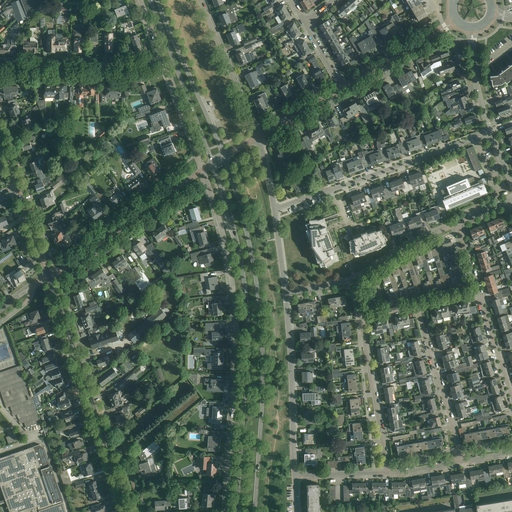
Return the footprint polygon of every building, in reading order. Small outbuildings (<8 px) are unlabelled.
[(12,5),(5,7),(6,10),(12,8),(14,12),(15,16),(16,19),(17,19),(18,22),(22,21),(24,20),(28,19),(28,20),(28,19),(21,0),(19,0),(11,3),(12,5)] [(21,0),(28,19),(50,0),(21,0)] [(129,13),(123,0),(120,0),(119,1),(118,1),(121,8),(115,10),(118,17),(129,13)] [(310,0),(303,0),(300,2),(305,10),(314,5),(311,1),(310,0)] [(353,11),(356,8),(357,6),(352,0),(349,0),(346,3),(353,11)] [(411,9),(420,3),(418,0),(417,0),(406,7),(409,5),(411,9)] [(220,17),(219,17),(220,21),(221,21),(222,24),(225,23),(226,24),(230,22),(230,23),(231,23),(235,21),(236,20),(234,16),(233,13),(231,14),(230,11),(232,11),(231,9),(236,6),(235,4),(235,3),(230,6),(224,8),(226,13),(224,14),(219,16),(220,17)] [(346,3),(341,7),(348,16),(348,15),(353,11),(346,3)] [(413,13),(423,7),(420,3),(411,9),(413,13)] [(274,10),(278,16),(287,11),(284,5),(274,10)] [(266,11),(260,15),(261,17),(266,14),(275,9),(274,6),(269,9),(266,11)] [(348,16),(341,7),(336,12),(341,17),(342,19),(345,17),(346,18),(348,16)] [(425,11),(423,7),(413,13),(416,17),(425,11)] [(12,8),(6,10),(4,11),(9,16),(14,12),(12,8)] [(291,17),(287,11),(278,16),(281,22),(291,17)] [(428,15),(425,11),(416,17),(418,21),(428,15)] [(398,17),(396,14),(391,17),(396,24),(401,21),(400,20),(398,17)] [(335,18),(333,16),(331,18),(333,22),(332,23),(330,24),(328,21),(319,26),(322,31),(338,22),(335,18)] [(134,27),(132,21),(125,23),(125,29),(127,28),(128,30),(134,27)] [(270,32),(284,24),(283,22),(271,28),(269,30),(270,32)] [(287,26),(291,32),(297,28),(294,22),(287,26)] [(19,27),(18,23),(11,29),(11,40),(10,40),(10,45),(1,45),(1,47),(0,46),(0,53),(7,53),(7,55),(12,55),(12,48),(18,48),(18,37),(18,29),(19,27)] [(379,34),(372,23),(370,24),(377,35),(379,34)] [(393,23),(386,27),(392,36),(398,32),(393,23)] [(232,33),(227,35),(229,39),(229,38),(232,45),(237,43),(239,43),(235,34),(239,33),(245,31),(242,24),(236,26),(236,27),(233,29),(234,32),(232,33)] [(286,27),(284,24),(270,32),(272,35),(286,27)] [(392,36),(386,27),(385,24),(381,26),(383,29),(379,31),(382,36),(385,40),(392,36)] [(291,32),(288,33),(292,40),(301,34),(297,28),(291,32)] [(323,32),(326,37),(332,33),(329,28),(323,32)] [(329,42),(335,39),(338,37),(336,34),(339,33),(339,32),(342,30),(341,28),(338,30),(332,33),(326,37),(329,42)] [(363,37),(370,49),(376,45),(372,38),(376,35),(372,29),(370,30),(368,31),(369,33),(363,37)] [(56,40),(56,38),(54,38),(54,34),(48,34),(48,40),(47,40),(47,53),(54,52),(55,52),(55,51),(55,47),(55,45),(55,41),(56,41),(56,40)] [(142,50),(137,35),(131,37),(133,42),(131,42),(133,48),(135,47),(136,52),(142,50)] [(255,37),(244,42),(245,46),(247,45),(250,44),(250,43),(257,40),(255,37)] [(338,37),(335,39),(329,42),(332,48),(339,44),(336,39),(338,37)] [(363,53),(370,49),(363,37),(364,40),(358,43),(355,39),(351,42),(354,48),(358,45),(363,53)] [(55,47),(55,51),(66,51),(66,38),(62,38),(62,40),(56,40),(56,41),(55,41),(55,45),(55,47)] [(301,50),(308,46),(304,40),(298,44),(301,50)] [(245,46),(236,50),(238,54),(236,55),(237,55),(238,58),(238,59),(237,59),(239,64),(240,64),(242,64),(242,65),(244,64),(246,64),(248,63),(250,62),(252,61),(250,57),(251,57),(250,56),(248,52),(252,50),(251,47),(250,44),(247,45),(245,46)] [(342,50),(339,44),(332,48),(335,54),(342,50)] [(313,55),(308,58),(306,55),(311,52),(308,46),(301,50),(299,51),(302,57),(298,59),(300,62),(297,64),(302,61),(307,58),(313,55)] [(450,52),(448,47),(442,49),(443,51),(439,52),(440,55),(431,58),(431,59),(430,59),(431,61),(432,60),(432,61),(441,58),(449,55),(448,52),(450,52)] [(342,50),(335,54),(339,59),(354,50),(352,48),(350,50),(350,49),(345,52),(345,53),(344,53),(342,50)] [(313,55),(307,58),(309,62),(310,61),(315,69),(311,71),(313,73),(317,80),(316,79),(321,77),(321,78),(325,75),(322,71),(323,71),(323,70),(322,70),(321,69),(315,59),(313,55)] [(349,61),(346,56),(339,60),(342,65),(349,61)] [(307,70),(302,61),(297,64),(301,70),(303,69),(304,72),(305,73),(296,78),(303,88),(309,85),(306,79),(310,77),(307,70)] [(453,62),(444,65),(447,73),(455,70),(453,62)] [(263,67),(261,63),(255,66),(257,70),(246,75),(247,75),(248,79),(251,87),(259,84),(255,76),(262,73),(260,68),(263,67)] [(447,73),(444,65),(438,68),(431,70),(433,77),(440,75),(447,73)] [(497,76),(490,76),(490,80),(491,80),(492,86),(492,85),(493,87),(493,85),(498,85),(501,85),(505,82),(511,77),(511,76),(506,69),(497,76)] [(411,71),(405,74),(412,86),(413,85),(411,81),(416,79),(418,77),(416,72),(413,74),(411,70),(411,71)] [(400,82),(397,84),(400,90),(401,92),(402,94),(403,94),(402,92),(409,88),(411,92),(414,91),(411,86),(412,86),(405,74),(398,79),(398,78),(400,82)] [(294,86),(290,80),(287,81),(288,83),(280,88),(286,98),(292,94),(289,89),(294,86)] [(453,90),(456,89),(461,87),(458,81),(454,82),(451,83),(449,84),(450,87),(446,88),(447,92),(447,93),(443,95),(444,98),(445,97),(446,99),(455,94),(454,91),(453,91),(453,90)] [(46,91),(44,91),(45,96),(50,96),(50,98),(53,98),(53,102),(55,102),(55,98),(55,86),(51,86),(51,83),(46,83),(46,91)] [(400,90),(397,84),(393,86),(394,88),(392,89),(389,83),(383,87),(388,97),(395,93),(396,94),(396,93),(397,92),(399,96),(402,94),(401,92),(400,90)] [(55,86),(55,98),(55,102),(55,109),(59,109),(59,100),(64,100),(64,98),(69,98),(72,98),(72,93),(64,93),(64,91),(66,91),(66,86),(62,86),(62,84),(55,84),(55,86)] [(76,100),(72,100),(73,105),(76,105),(77,107),(78,108),(80,108),(82,107),(83,104),(82,101),(82,95),(88,95),(89,95),(89,97),(93,97),(93,95),(94,95),(94,91),(94,90),(94,85),(88,85),(88,87),(80,87),(80,88),(76,88),(76,93),(76,100)] [(111,87),(111,85),(106,85),(106,93),(99,93),(100,104),(107,104),(107,98),(110,98),(110,96),(115,96),(115,97),(120,97),(120,87),(111,87)] [(146,90),(144,85),(139,87),(142,95),(146,93),(151,104),(161,100),(156,87),(146,90)] [(10,87),(4,87),(4,94),(5,94),(5,95),(4,95),(4,98),(5,100),(8,99),(9,99),(7,99),(9,103),(17,101),(15,97),(14,97),(10,99),(10,87)] [(10,99),(14,97),(14,94),(18,94),(21,94),(21,90),(18,90),(18,87),(10,87),(10,99)] [(258,99),(254,100),(256,105),(258,104),(261,112),(259,112),(259,113),(264,111),(265,111),(265,110),(267,110),(265,105),(263,100),(264,99),(265,99),(268,98),(265,92),(262,94),(257,96),(258,99)] [(373,92),(364,98),(367,102),(368,105),(370,108),(379,103),(379,102),(379,101),(386,112),(390,110),(383,99),(382,98),(379,94),(375,96),(373,92)] [(460,98),(459,97),(450,100),(452,106),(461,103),(466,101),(464,96),(460,98)] [(502,99),(494,102),(496,107),(504,104),(511,101),(511,96),(511,97),(502,100),(502,99)] [(45,112),(45,100),(36,100),(41,112),(45,112)] [(464,108),(468,107),(466,101),(461,103),(452,106),(450,107),(450,108),(450,109),(449,110),(450,113),(454,111),(453,109),(460,107),(461,109),(464,108)] [(19,113),(15,102),(10,104),(11,107),(9,108),(10,110),(9,111),(12,117),(13,117),(13,118),(17,117),(16,114),(19,113)] [(511,102),(504,106),(505,107),(497,109),(499,115),(502,114),(503,115),(511,112),(511,111),(511,102)] [(355,103),(349,106),(354,115),(360,111),(362,115),(364,114),(368,122),(371,120),(366,111),(361,103),(357,106),(355,103)] [(345,115),(344,116),(344,117),(342,118),(345,123),(348,122),(347,120),(349,118),(354,115),(349,106),(344,109),(345,110),(343,111),(343,110),(345,115)] [(150,115),(149,116),(150,117),(151,119),(152,123),(155,131),(156,130),(156,131),(160,130),(160,129),(161,128),(160,124),(159,124),(158,121),(161,119),(164,128),(166,127),(171,125),(165,110),(160,112),(150,115)] [(477,121),(474,114),(465,118),(465,119),(461,120),(460,118),(456,121),(448,128),(449,129),(454,127),(454,128),(461,125),(461,124),(465,122),(466,125),(477,121)] [(33,126),(29,115),(24,117),(25,120),(23,121),(24,124),(23,124),(25,130),(26,130),(26,132),(29,130),(29,129),(30,129),(29,127),(33,126)] [(345,123),(342,118),(339,120),(337,121),(334,116),(328,119),(329,121),(326,123),(328,128),(332,126),(332,127),(340,122),(342,125),(341,126),(344,131),(348,128),(345,123)] [(32,135),(35,133),(39,130),(38,129),(41,126),(43,128),(48,125),(44,121),(33,130),(30,132),(32,135)] [(429,133),(433,143),(438,141),(437,138),(442,137),(440,132),(440,130),(439,129),(437,122),(435,123),(436,127),(435,127),(436,130),(434,130),(434,132),(429,133)] [(328,128),(323,131),(319,124),(314,127),(320,138),(326,135),(327,136),(331,134),(328,128)] [(62,130),(64,138),(68,137),(66,131),(70,130),(69,127),(62,130)] [(314,127),(307,131),(309,134),(308,135),(310,138),(307,140),(308,141),(305,143),(307,147),(309,150),(312,148),(311,146),(314,144),(313,142),(320,138),(314,127)] [(420,133),(423,142),(426,141),(427,145),(433,143),(429,133),(428,131),(423,133),(423,132),(420,133)] [(423,142),(420,133),(419,133),(420,136),(417,137),(416,136),(411,137),(415,150),(421,148),(419,143),(423,142)] [(165,137),(158,140),(159,142),(161,148),(159,149),(160,151),(162,150),(162,151),(164,156),(168,154),(168,156),(173,154),(172,153),(176,151),(172,143),(166,145),(165,141),(171,138),(169,135),(165,137)] [(35,140),(34,136),(28,138),(29,141),(21,144),(23,150),(27,149),(28,153),(32,152),(31,148),(32,147),(31,144),(34,143),(33,140),(35,140)] [(400,138),(401,143),(404,149),(408,147),(410,152),(415,150),(411,137),(405,140),(404,136),(400,138)] [(373,152),(377,163),(383,161),(381,157),(385,156),(381,144),(380,144),(379,140),(376,141),(377,146),(378,150),(373,152)] [(381,144),(385,156),(388,154),(389,159),(395,157),(391,147),(391,145),(386,146),(384,143),(381,144)] [(401,143),(396,144),(396,145),(391,147),(395,157),(400,155),(399,150),(404,149),(401,143)] [(117,147),(121,155),(125,152),(121,145),(117,147)] [(291,155),(286,145),(277,149),(278,149),(280,154),(277,155),(279,160),(291,155)] [(482,169),(473,147),(466,149),(475,172),(477,171),(479,175),(484,173),(482,169)] [(372,165),(377,163),(373,152),(373,150),(368,152),(367,150),(362,152),(365,161),(366,162),(371,161),(372,165)] [(357,171),(363,168),(361,163),(365,161),(362,152),(362,151),(358,153),(359,156),(353,158),(357,171)] [(30,165),(31,169),(32,168),(35,177),(39,176),(40,179),(42,178),(46,177),(44,172),(42,173),(39,165),(41,164),(40,160),(38,161),(38,160),(43,158),(41,154),(39,155),(34,156),(35,161),(36,161),(30,163),(30,165)] [(130,154),(123,159),(135,176),(126,182),(129,185),(128,185),(129,186),(130,186),(129,187),(131,189),(132,189),(132,190),(138,186),(139,188),(142,186),(142,185),(143,184),(136,175),(141,172),(136,165),(132,160),(134,160),(130,154)] [(149,165),(146,168),(149,173),(152,177),(159,172),(155,167),(158,164),(159,165),(157,161),(154,157),(147,162),(149,165)] [(348,160),(348,159),(345,160),(344,157),(341,159),(342,162),(343,163),(344,167),(347,166),(350,173),(357,171),(353,158),(348,160)] [(343,163),(342,162),(336,164),(337,168),(333,169),(336,178),(343,176),(340,168),(344,167),(343,163)] [(336,178),(333,169),(326,172),(329,181),(336,178)] [(419,186),(421,189),(426,187),(424,184),(428,182),(428,181),(426,176),(423,178),(420,172),(418,173),(418,172),(414,173),(418,183),(419,186)] [(418,183),(414,173),(410,174),(411,176),(408,176),(410,182),(407,183),(410,191),(415,189),(415,184),(418,183)] [(36,188),(35,188),(37,193),(42,191),(41,190),(44,189),(45,189),(43,185),(45,185),(47,182),(48,182),(50,179),(49,176),(47,177),(46,177),(42,178),(40,179),(37,180),(38,184),(35,185),(36,188)] [(66,180),(63,176),(60,178),(51,185),(55,189),(59,185),(60,185),(66,180)] [(476,183),(473,176),(440,190),(443,197),(442,198),(443,200),(447,210),(483,194),(484,196),(487,195),(486,193),(487,193),(481,179),(477,181),(478,182),(476,183)] [(305,189),(301,179),(289,183),(291,188),(294,187),(296,192),(305,189)] [(404,193),(410,191),(407,183),(403,185),(401,179),(399,180),(399,179),(395,180),(398,190),(401,189),(404,193)] [(398,190),(395,180),(391,181),(391,182),(389,183),(391,189),(388,190),(391,198),(396,196),(396,191),(398,190)] [(113,196),(110,199),(111,200),(113,204),(119,200),(119,201),(121,200),(120,199),(122,198),(119,194),(119,193),(120,192),(118,189),(116,185),(113,187),(115,190),(113,189),(111,191),(110,193),(113,196)] [(385,200),(391,198),(388,190),(384,191),(382,186),(380,186),(379,185),(376,187),(379,197),(382,196),(385,200)] [(379,197),(376,187),(372,188),(372,189),(370,190),(372,196),(369,197),(371,203),(374,202),(377,201),(376,198),(379,197)] [(46,197),(40,199),(43,208),(48,206),(50,205),(54,204),(52,198),(53,198),(52,194),(51,191),(50,191),(45,192),(44,193),(46,197)] [(357,194),(360,203),(363,202),(365,205),(371,203),(369,197),(365,198),(363,193),(361,193),(360,192),(357,194)] [(357,205),(360,203),(357,194),(353,195),(353,196),(351,197),(353,203),(350,204),(352,210),(358,208),(357,205)] [(96,206),(88,211),(90,214),(91,215),(94,219),(103,213),(102,212),(106,210),(104,206),(95,195),(91,198),(96,206)] [(49,226),(50,226),(51,230),(53,229),(57,226),(56,224),(58,223),(57,221),(61,218),(60,214),(65,212),(62,203),(58,206),(59,209),(58,210),(54,211),(55,214),(52,215),(53,217),(50,218),(47,219),(47,220),(46,220),(47,223),(48,226),(49,226)] [(430,211),(432,217),(434,221),(437,220),(437,219),(440,218),(438,212),(440,211),(438,205),(433,207),(433,210),(430,211)] [(188,221),(192,220),(192,222),(200,219),(197,207),(189,209),(191,214),(186,215),(188,221)] [(405,224),(399,207),(395,209),(399,220),(398,220),(398,223),(395,224),(399,234),(402,233),(402,231),(404,231),(402,225),(405,224)] [(399,207),(405,224),(408,223),(410,229),(412,228),(413,229),(416,228),(413,218),(410,219),(408,216),(403,218),(399,207)] [(434,221),(432,217),(430,211),(427,212),(426,210),(421,212),(423,218),(425,217),(427,222),(430,222),(434,221)] [(416,217),(413,218),(416,228),(420,226),(420,225),(422,224),(420,219),(423,218),(421,212),(415,214),(416,217)] [(306,230),(312,246),(331,239),(328,231),(327,231),(327,230),(329,229),(328,227),(326,228),(326,227),(327,226),(324,218),(317,220),(317,219),(316,219),(309,220),(310,220),(310,223),(305,224),(307,229),(306,230)] [(493,221),(497,231),(501,229),(502,226),(504,225),(501,218),(493,221)] [(53,236),(52,236),(53,240),(54,240),(62,237),(64,235),(61,227),(65,223),(63,221),(59,225),(59,224),(57,226),(53,229),(55,231),(56,233),(53,235),(53,236)] [(186,225),(178,227),(179,231),(186,229),(189,228),(190,228),(194,226),(199,225),(198,221),(186,225)] [(399,234),(395,224),(392,225),(389,221),(385,222),(385,225),(386,225),(388,230),(390,229),(392,235),(394,234),(395,235),(399,234)] [(497,231),(493,221),(487,223),(491,233),(497,230),(497,231)] [(164,225),(153,233),(154,235),(153,235),(154,236),(157,239),(161,237),(163,240),(171,234),(168,230),(168,231),(167,229),(164,225)] [(190,228),(189,228),(192,239),(198,237),(200,245),(201,245),(202,247),(205,246),(204,244),(207,243),(204,231),(201,232),(200,229),(199,225),(194,226),(190,228)] [(481,226),(476,228),(480,238),(485,236),(481,226)] [(480,238),(476,228),(470,231),(474,241),(480,238)] [(376,232),(375,229),(365,232),(364,230),(362,231),(362,233),(353,237),(354,240),(349,241),(350,246),(350,247),(350,246),(349,246),(350,247),(350,253),(350,252),(352,252),(354,256),(359,254),(359,255),(381,247),(381,246),(386,244),(385,240),(386,239),(387,240),(384,235),(383,234),(383,235),(381,230),(376,232)] [(67,241),(70,239),(69,237),(67,238),(66,234),(62,237),(54,240),(56,244),(59,243),(60,244),(63,243),(63,244),(68,243),(67,241)] [(183,245),(177,235),(174,237),(180,247),(183,245)] [(13,237),(13,236),(9,238),(8,236),(5,238),(6,239),(3,240),(3,242),(0,243),(0,247),(1,248),(5,246),(6,248),(7,250),(12,248),(11,246),(16,244),(15,241),(15,240),(16,239),(16,238),(15,237),(14,237),(13,237)] [(334,247),(331,239),(312,246),(317,262),(319,262),(321,267),(326,265),(327,267),(326,267),(326,268),(332,264),(333,263),(332,263),(339,260),(336,252),(335,252),(334,251),(337,250),(336,248),(334,249),(333,248),(334,247)] [(436,248),(438,256),(454,251),(453,251),(451,245),(452,245),(450,239),(441,242),(444,250),(437,252),(436,248)] [(505,250),(511,247),(511,241),(503,244),(505,248),(503,249),(504,250),(505,250)] [(146,249),(141,242),(131,248),(134,252),(135,250),(140,256),(144,253),(148,257),(152,254),(159,263),(164,260),(151,243),(146,246),(147,248),(146,249)] [(484,248),(480,249),(482,252),(477,254),(479,260),(487,257),(485,251),(488,250),(487,246),(486,246),(484,248)] [(442,267),(438,256),(436,248),(430,250),(429,249),(424,251),(425,254),(427,260),(434,257),(437,267),(438,268),(438,269),(442,267)] [(194,253),(188,255),(188,257),(191,256),(192,258),(191,258),(192,259),(192,261),(197,260),(198,265),(201,264),(204,263),(205,267),(211,265),(210,261),(213,261),(212,259),(213,259),(212,257),(211,253),(206,255),(203,255),(202,250),(194,253)] [(457,262),(456,263),(454,257),(455,256),(454,251),(438,256),(442,267),(457,262)] [(2,258),(3,260),(0,261),(0,263),(12,255),(11,253),(2,258)] [(427,260),(425,254),(419,256),(418,255),(413,256),(416,265),(423,263),(426,272),(430,271),(430,269),(427,260)] [(117,259),(113,263),(116,267),(117,268),(119,272),(129,265),(122,255),(119,257),(119,256),(116,258),(117,259)] [(480,265),(488,263),(487,257),(479,260),(480,265)] [(400,263),(401,266),(403,272),(409,270),(412,279),(416,277),(415,276),(412,266),(410,261),(406,262),(400,263)] [(458,268),(459,268),(457,262),(442,267),(445,279),(452,277),(461,274),(460,274),(458,268)] [(488,263),(480,265),(482,271),(485,270),(486,273),(500,268),(499,265),(490,268),(488,263)] [(136,266),(133,269),(134,271),(140,279),(143,276),(136,266)] [(403,272),(401,266),(397,267),(391,269),(394,277),(400,275),(402,283),(406,281),(403,272)] [(442,267),(438,269),(441,280),(434,282),(436,288),(436,290),(442,289),(441,288),(447,286),(445,279),(442,267)] [(7,274),(12,280),(14,279),(14,280),(24,274),(24,275),(26,274),(22,269),(17,272),(15,269),(7,274)] [(85,279),(88,283),(89,284),(90,286),(92,289),(101,282),(102,284),(106,281),(107,283),(110,282),(106,276),(107,276),(102,269),(92,276),(91,275),(85,279)] [(390,281),(392,287),(397,286),(394,277),(391,269),(392,272),(387,274),(382,275),(384,283),(390,281)] [(484,277),(486,283),(494,280),(493,278),(494,278),(495,276),(494,275),(501,272),(500,269),(487,274),(487,276),(484,277)] [(434,282),(430,271),(426,272),(429,282),(422,284),(424,293),(430,291),(429,290),(436,288),(434,282)] [(208,273),(200,274),(201,282),(205,281),(205,284),(206,290),(210,289),(210,290),(214,290),(219,289),(218,284),(217,276),(212,277),(209,278),(208,273)] [(26,274),(24,275),(24,274),(14,280),(14,279),(12,280),(10,282),(15,289),(23,282),(23,281),(26,280),(24,275),(26,274)] [(461,274),(452,277),(453,280),(452,280),(453,284),(447,286),(449,290),(463,286),(462,280),(463,279),(461,274)] [(422,284),(419,275),(415,276),(416,277),(412,279),(414,288),(409,290),(411,297),(411,298),(417,296),(416,295),(421,294),(418,285),(422,284)] [(119,284),(116,279),(111,282),(115,287),(115,288),(119,294),(124,290),(120,284),(119,284)] [(494,280),(486,283),(488,289),(496,286),(495,283),(499,281),(498,279),(494,280)] [(404,290),(399,292),(401,300),(407,299),(406,298),(411,297),(409,290),(406,281),(402,283),(404,290)] [(401,300),(399,292),(397,286),(392,287),(394,293),(388,295),(390,303),(396,301),(401,299),(401,300)] [(496,286),(488,289),(490,295),(498,292),(496,286)] [(79,294),(74,296),(78,307),(82,305),(83,305),(82,301),(82,300),(85,299),(82,292),(88,290),(87,290),(87,288),(78,291),(79,294)] [(213,297),(207,297),(208,301),(212,301),(213,308),(210,309),(210,314),(214,314),(214,315),(217,315),(222,314),(221,303),(216,303),(216,297),(218,296),(213,297)] [(347,305),(345,296),(336,297),(337,306),(346,304),(346,305),(347,305)] [(338,310),(336,297),(326,299),(327,304),(330,304),(330,308),(329,308),(332,308),(333,311),(338,310)] [(500,305),(504,304),(502,298),(492,301),(494,307),(500,305)] [(305,303),(307,311),(316,310),(316,311),(316,307),(318,307),(317,303),(315,304),(315,301),(305,303)] [(303,317),(308,316),(307,311),(305,303),(297,304),(299,314),(302,313),(303,317)] [(464,314),(464,315),(474,313),(473,306),(469,307),(468,303),(461,304),(464,314)] [(83,323),(91,320),(89,313),(88,312),(96,309),(96,308),(98,307),(97,304),(85,309),(86,312),(83,313),(84,316),(81,317),(83,323)] [(454,320),(456,319),(456,315),(464,314),(461,304),(455,305),(456,310),(452,310),(453,316),(454,320)] [(502,309),(500,305),(494,307),(496,314),(506,311),(505,308),(502,309)] [(443,318),(453,316),(452,310),(448,311),(447,307),(441,308),(443,319),(443,318)] [(166,316),(160,308),(128,335),(135,343),(166,316)] [(436,320),(443,319),(441,308),(434,310),(435,314),(431,315),(433,324),(437,324),(436,320)] [(40,318),(38,310),(30,313),(27,314),(30,321),(29,321),(24,323),(25,327),(30,325),(31,325),(38,322),(37,319),(40,318)] [(408,315),(401,316),(404,328),(409,326),(410,328),(414,327),(413,319),(409,319),(408,315)] [(497,318),(499,325),(509,322),(507,315),(497,318)] [(402,318),(401,316),(395,318),(396,322),(392,323),(393,328),(393,330),(397,329),(404,328),(402,318)] [(392,323),(388,324),(387,319),(381,321),(383,330),(386,329),(386,328),(389,327),(389,329),(393,328),(392,323)] [(83,323),(85,328),(88,327),(89,330),(88,330),(90,336),(101,327),(99,323),(93,325),(91,320),(83,323)] [(342,320),(340,321),(326,322),(326,325),(338,324),(338,326),(336,326),(337,331),(345,331),(346,332),(351,331),(350,322),(342,323),(342,320)] [(44,321),(31,326),(32,325),(33,327),(28,329),(30,334),(29,335),(30,335),(35,333),(34,331),(36,330),(38,335),(45,332),(43,326),(41,322),(44,321)] [(376,332),(375,332),(375,334),(383,332),(383,330),(381,321),(374,322),(375,326),(374,327),(376,332)] [(509,322),(499,325),(501,332),(511,328),(509,322)] [(219,323),(205,323),(205,331),(210,331),(210,332),(212,332),(212,341),(223,340),(222,332),(218,332),(218,329),(219,329),(219,323)] [(316,332),(316,327),(310,328),(311,332),(300,333),(301,341),(301,344),(306,344),(305,340),(310,340),(309,336),(317,336),(317,335),(315,336),(315,333),(316,332)] [(469,333),(471,337),(481,334),(479,327),(468,330),(469,333)] [(93,338),(89,339),(92,349),(107,344),(107,342),(109,341),(111,341),(112,342),(119,340),(116,332),(118,331),(117,328),(115,329),(92,337),(93,338)] [(352,339),(351,331),(346,332),(345,331),(337,331),(337,333),(339,333),(339,336),(340,337),(342,337),(343,340),(352,339)] [(504,342),(511,339),(511,332),(502,335),(504,342)] [(447,333),(443,335),(443,334),(436,336),(438,343),(445,341),(449,340),(447,333)] [(481,334),(471,337),(473,343),(478,342),(483,340),(481,334)] [(35,348),(49,343),(47,338),(46,338),(46,336),(39,338),(40,341),(33,343),(35,348)] [(408,351),(419,348),(417,341),(415,341),(414,338),(413,338),(402,341),(403,344),(410,342),(410,343),(411,346),(408,347),(409,350),(408,350),(408,351)] [(445,341),(438,343),(440,350),(447,348),(447,347),(451,346),(450,344),(446,345),(445,341)] [(35,348),(34,350),(35,352),(37,351),(37,352),(39,351),(40,351),(43,350),(44,351),(46,350),(51,349),(49,343),(35,348)] [(476,354),(486,351),(484,344),(474,347),(475,350),(474,350),(475,354),(476,354)] [(378,356),(389,354),(387,347),(377,349),(378,356)] [(315,358),(314,348),(308,348),(308,354),(301,354),(302,362),(305,362),(313,362),(313,358),(315,358)] [(341,355),(342,357),(348,356),(348,358),(354,357),(353,348),(344,349),(344,355),(341,355)] [(419,348),(408,351),(410,357),(407,358),(407,357),(400,358),(401,361),(401,363),(413,359),(413,356),(421,354),(419,348)] [(205,349),(205,356),(214,356),(214,363),(208,363),(207,369),(222,369),(222,364),(223,364),(223,363),(223,358),(223,353),(215,353),(215,350),(205,349)] [(441,356),(443,362),(457,359),(455,359),(453,352),(452,349),(446,350),(447,355),(441,356)] [(488,358),(486,351),(476,354),(478,361),(488,358)] [(18,353),(21,363),(27,357),(22,352),(18,353)] [(55,359),(53,353),(41,358),(41,360),(40,361),(41,366),(47,362),(55,359)] [(114,358),(112,354),(100,358),(101,359),(96,360),(99,367),(106,364),(105,361),(114,358)] [(389,356),(389,354),(378,356),(379,363),(386,362),(386,358),(389,356)] [(348,356),(342,357),(342,361),(345,361),(345,366),(355,365),(354,357),(348,358),(348,356)] [(465,360),(467,366),(476,363),(473,364),(471,356),(468,357),(464,358),(465,360)] [(27,358),(27,357),(21,363),(26,369),(30,365),(26,359),(27,358)] [(135,366),(129,358),(118,367),(124,374),(135,366)] [(467,367),(467,366),(465,360),(466,363),(459,365),(457,359),(443,362),(445,369),(451,367),(452,371),(461,369),(467,367)] [(417,368),(425,366),(423,360),(415,362),(417,368)] [(58,367),(56,361),(48,364),(44,365),(45,368),(43,369),(46,373),(50,370),(58,367)] [(479,365),(481,371),(492,368),(489,361),(479,365)] [(467,366),(467,367),(470,374),(468,370),(478,367),(477,363),(476,363),(467,366)] [(412,377),(413,380),(419,378),(425,377),(424,374),(426,373),(425,366),(417,368),(419,375),(412,377)] [(314,372),(314,367),(306,367),(306,372),(302,372),(303,382),(305,382),(306,382),(312,382),(312,373),(312,372),(314,372)] [(381,376),(388,374),(387,367),(380,368),(381,376)] [(470,374),(467,367),(461,369),(462,372),(465,371),(467,377),(470,376),(470,374)] [(117,374),(112,368),(97,380),(102,386),(117,374)] [(160,368),(154,370),(159,385),(162,391),(167,389),(167,388),(160,368)] [(492,368),(481,371),(483,378),(494,375),(492,368)] [(61,376),(59,370),(51,372),(51,373),(47,376),(46,378),(47,380),(49,383),(50,383),(51,382),(53,381),(53,379),(61,376)] [(110,402),(121,398),(119,392),(122,389),(120,387),(136,374),(133,371),(122,381),(113,388),(117,392),(113,393),(108,395),(110,402)] [(347,372),(332,374),(332,377),(344,376),(345,383),(351,382),(351,383),(357,383),(356,374),(351,374),(348,375),(347,372)] [(457,382),(460,381),(458,376),(457,373),(454,374),(454,373),(452,374),(447,375),(449,382),(452,382),(452,384),(457,382)] [(197,374),(188,374),(188,376),(194,384),(197,385),(197,374)] [(392,374),(388,374),(381,376),(383,383),(390,381),(389,378),(393,377),(392,374)] [(471,377),(473,383),(479,381),(478,378),(477,378),(476,375),(471,377)] [(41,379),(34,384),(37,387),(45,381),(42,378),(41,379)] [(53,381),(51,382),(54,387),(56,386),(56,387),(57,388),(59,387),(61,387),(60,385),(62,385),(64,384),(63,381),(64,381),(63,378),(62,379),(61,378),(59,379),(57,379),(55,380),(54,380),(53,381)] [(205,379),(204,385),(207,385),(207,391),(223,392),(223,390),(224,384),(222,383),(222,382),(222,381),(222,380),(221,380),(205,379)] [(421,381),(423,387),(430,385),(428,379),(421,381)] [(485,382),(487,389),(497,385),(495,379),(485,382)] [(460,381),(457,382),(458,385),(450,387),(452,393),(460,391),(459,385),(465,383),(465,380),(460,381)] [(50,383),(33,396),(34,400),(35,402),(35,403),(40,401),(38,395),(47,389),(48,391),(51,389),(54,387),(51,382),(50,383)] [(351,382),(345,383),(346,392),(352,391),(357,390),(357,383),(351,383),(351,382)] [(161,393),(159,385),(151,389),(154,397),(161,393)] [(414,396),(415,400),(430,396),(429,393),(432,392),(430,385),(423,387),(418,389),(420,395),(417,396),(417,395),(414,396)] [(497,385),(487,389),(489,395),(499,392),(497,385)] [(323,391),(323,386),(317,386),(309,387),(309,393),(303,393),(303,400),(311,400),(311,405),(315,405),(315,400),(315,391),(317,391),(317,392),(323,391)] [(385,395),(392,394),(395,393),(393,386),(384,388),(385,395)] [(66,397),(64,391),(57,396),(58,399),(58,400),(59,403),(57,404),(59,409),(66,406),(66,408),(72,406),(71,401),(69,401),(68,396),(66,397)] [(462,396),(460,391),(452,393),(453,399),(461,396),(462,399),(469,397),(469,394),(462,396)] [(476,395),(478,401),(484,399),(484,398),(488,397),(487,394),(483,395),(479,396),(478,391),(475,392),(476,395)] [(393,401),(392,394),(385,395),(386,402),(393,401)] [(479,404),(478,401),(476,395),(469,397),(470,401),(477,399),(478,404),(479,404)] [(492,406),(502,402),(500,396),(490,399),(492,406)] [(123,404),(121,398),(110,402),(112,408),(117,406),(123,404)] [(347,407),(354,406),(354,408),(359,407),(358,398),(349,399),(350,401),(346,402),(347,407)] [(422,405),(423,408),(435,405),(433,398),(426,400),(427,403),(422,405)] [(457,411),(465,409),(464,405),(468,404),(467,401),(460,403),(455,404),(457,411)] [(209,417),(209,422),(212,422),(212,423),(216,423),(221,423),(221,419),(221,417),(222,417),(223,414),(222,414),(222,407),(219,407),(219,402),(214,402),(210,402),(209,407),(213,407),(212,417),(209,417)] [(504,409),(502,402),(492,406),(494,413),(504,409)] [(387,408),(388,411),(387,411),(388,414),(388,415),(400,413),(398,403),(390,405),(390,408),(387,408)] [(147,409),(144,405),(138,410),(138,411),(134,414),(137,417),(147,409)] [(437,411),(435,405),(423,408),(423,411),(429,410),(430,413),(437,411)] [(354,406),(347,407),(348,412),(351,412),(351,416),(360,415),(359,407),(354,408),(354,406)] [(123,410),(122,410),(119,411),(120,415),(115,416),(118,423),(126,420),(124,414),(128,413),(127,411),(131,410),(130,407),(128,408),(123,410)] [(315,412),(315,407),(306,407),(306,412),(303,412),(303,418),(306,418),(306,424),(316,424),(315,415),(314,415),(313,412),(315,412)] [(471,411),(470,408),(465,409),(457,411),(459,418),(471,415),(470,412),(471,411)] [(66,412),(62,414),(64,420),(65,419),(66,422),(68,422),(71,421),(75,419),(74,415),(72,415),(71,410),(66,412)] [(401,420),(400,413),(388,415),(390,422),(401,420)] [(430,419),(429,416),(421,419),(421,422),(429,420),(431,427),(435,427),(435,426),(441,424),(439,417),(432,419),(432,418),(430,419)] [(401,420),(390,422),(391,429),(394,429),(394,432),(405,430),(404,427),(399,428),(398,425),(402,424),(401,420)] [(348,424),(349,431),(357,431),(357,432),(362,431),(361,422),(348,424)] [(78,427),(77,423),(61,428),(62,433),(68,431),(71,438),(79,435),(77,427),(78,427)] [(488,434),(489,438),(496,437),(494,428),(493,425),(490,426),(491,427),(485,428),(486,434),(488,434)] [(509,426),(500,427),(501,432),(503,432),(504,435),(510,434),(509,429),(510,429),(509,428),(509,426)] [(479,431),(481,440),(489,438),(488,434),(486,434),(485,428),(485,427),(479,428),(479,431)] [(494,428),(496,437),(504,435),(503,432),(501,432),(500,427),(494,428)] [(215,431),(199,429),(199,433),(204,434),(204,436),(209,436),(208,448),(209,448),(209,451),(215,451),(214,452),(215,452),(215,451),(219,451),(220,445),(217,445),(218,436),(215,436),(215,431)] [(318,434),(318,429),(308,429),(308,434),(304,434),(304,444),(313,444),(313,434),(318,434)] [(14,430),(9,432),(11,436),(6,437),(9,445),(18,441),(14,430)] [(363,439),(362,431),(357,432),(357,431),(349,431),(350,435),(353,435),(354,440),(363,439)] [(467,433),(466,431),(463,432),(463,434),(464,434),(464,436),(464,437),(465,437),(466,442),(474,441),(474,437),(471,437),(470,433),(467,433)] [(479,431),(470,433),(471,437),(474,437),(474,441),(481,440),(479,431)] [(443,436),(432,438),(433,444),(436,444),(437,448),(443,446),(442,441),(444,441),(443,436)] [(427,441),(428,449),(437,448),(436,444),(433,444),(432,438),(432,440),(427,441)] [(138,466),(137,466),(140,474),(141,479),(140,479),(141,480),(153,476),(152,475),(157,473),(154,464),(149,466),(148,462),(151,462),(149,456),(151,454),(160,447),(156,443),(159,440),(158,439),(143,451),(138,455),(140,458),(142,463),(139,464),(139,465),(138,466)] [(422,450),(428,449),(427,441),(424,442),(423,439),(417,440),(418,443),(418,447),(421,446),(422,450)] [(68,440),(60,443),(61,447),(68,445),(70,449),(79,447),(81,447),(84,446),(83,441),(80,442),(79,440),(75,441),(69,443),(68,440)] [(131,448),(127,441),(122,444),(123,446),(122,446),(121,445),(120,446),(120,447),(119,447),(121,451),(122,451),(123,452),(125,451),(126,451),(127,450),(128,453),(131,451),(130,449),(131,448)] [(398,455),(407,453),(406,449),(404,450),(403,445),(402,441),(399,442),(399,446),(396,446),(397,449),(396,449),(397,450),(398,455)] [(422,450),(421,446),(418,447),(418,443),(412,444),(413,452),(422,450)] [(40,445),(40,444),(0,458),(0,485),(5,499),(6,502),(9,511),(67,511),(63,502),(58,504),(57,503),(63,501),(44,447),(40,445)] [(413,452),(412,444),(403,445),(404,450),(406,449),(407,453),(413,452)] [(360,456),(365,456),(364,447),(355,448),(355,452),(352,452),(352,456),(360,455),(360,456)] [(321,454),(321,449),(310,449),(310,454),(304,454),(305,464),(312,464),(312,466),(318,466),(317,460),(320,460),(320,454),(321,454)] [(80,453),(79,450),(70,453),(64,455),(61,456),(62,456),(63,460),(70,458),(76,463),(77,462),(77,463),(86,460),(86,461),(89,460),(87,453),(84,454),(84,453),(83,453),(83,452),(80,453)] [(360,455),(352,456),(353,459),(354,459),(354,460),(356,460),(357,464),(366,463),(365,456),(360,456),(360,455)] [(197,456),(196,461),(200,469),(201,469),(201,475),(215,475),(216,466),(216,464),(211,463),(211,457),(197,456)] [(91,470),(89,464),(81,467),(84,476),(93,473),(92,470),(91,470)] [(497,475),(503,474),(502,466),(502,465),(501,464),(495,465),(497,475)] [(489,474),(490,477),(497,476),(497,475),(495,465),(488,466),(489,474)] [(67,469),(59,472),(64,486),(72,484),(68,474),(71,473),(70,469),(67,469)] [(476,471),(477,478),(478,481),(485,479),(483,469),(476,471)] [(471,480),(477,478),(476,471),(469,472),(470,474),(471,480)] [(466,483),(465,482),(465,481),(464,475),(463,473),(457,474),(458,482),(459,485),(466,483)] [(458,482),(457,474),(450,475),(451,483),(458,482)] [(444,475),(437,476),(439,486),(446,485),(445,479),(444,475)] [(437,476),(430,477),(432,486),(433,488),(439,486),(437,476)] [(420,490),(427,489),(426,487),(426,486),(426,483),(425,478),(418,479),(420,487),(420,490)] [(411,495),(414,495),(413,491),(420,490),(420,487),(418,479),(411,481),(412,486),(409,487),(411,495)] [(85,486),(83,480),(75,483),(77,489),(85,486)] [(91,483),(88,483),(93,497),(89,498),(91,502),(94,501),(97,500),(101,498),(96,481),(91,483)] [(398,482),(391,483),(391,487),(389,487),(389,493),(392,493),(399,493),(398,482)] [(411,496),(411,495),(409,487),(405,487),(405,482),(398,482),(399,493),(405,492),(405,497),(411,497),(411,496)] [(359,483),(352,483),(352,488),(349,488),(349,489),(349,492),(349,494),(353,494),(353,492),(355,495),(357,495),(359,492),(359,490),(359,483)] [(359,483),(359,490),(366,490),(366,493),(369,493),(369,487),(366,487),(366,483),(359,483)] [(369,487),(369,493),(369,498),(373,498),(373,493),(379,493),(379,483),(372,483),(372,487),(369,487)] [(379,493),(384,493),(384,496),(389,496),(389,493),(389,487),(386,487),(386,483),(379,483),(379,493)] [(319,485),(319,484),(311,484),(310,484),(308,484),(308,491),(307,491),(307,492),(308,494),(308,500),(319,500),(319,499),(319,493),(320,493),(320,491),(319,491),(319,485)] [(210,486),(204,486),(203,499),(205,499),(204,506),(213,506),(214,494),(210,494),(210,486)] [(422,501),(432,499),(429,486),(426,487),(427,489),(427,493),(428,496),(422,498),(422,501)] [(190,508),(189,497),(179,498),(179,508),(190,508)] [(171,506),(171,498),(167,498),(167,501),(164,501),(155,501),(156,510),(165,509),(164,506),(171,506)] [(511,509),(511,499),(494,502),(496,511),(511,509)] [(309,510),(308,511),(319,511),(320,509),(321,509),(321,507),(320,507),(319,506),(319,501),(319,500),(308,500),(309,506),(308,506),(308,508),(308,510),(309,510)] [(473,508),(465,509),(465,511),(472,511),(477,510),(476,506),(475,501),(472,502),(473,508)] [(495,511),(496,511),(494,502),(476,506),(477,508),(477,510),(477,511),(495,511)] [(101,506),(100,503),(91,506),(93,511),(95,510),(96,511),(105,511),(106,511),(104,505),(101,506)]
